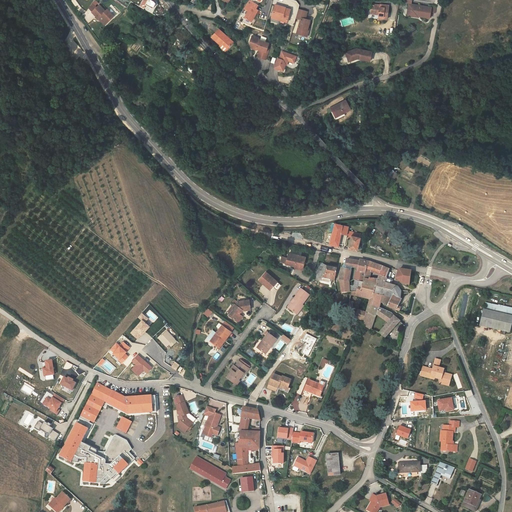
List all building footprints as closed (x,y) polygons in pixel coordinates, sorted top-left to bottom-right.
[(248,0),(244,9),(249,11),(245,17),(252,21),(259,10),(256,8),(258,5),(249,0),(248,0)] [(411,4),(409,3),(408,10),(411,11),(410,16),(418,18),(418,16),(420,16),(420,17),(429,18),(431,11),(431,7),(411,4)] [(379,6),(379,5),(373,4),(372,8),(371,8),(371,13),(379,14),(379,15),(379,18),(387,19),(389,5),(380,4),(380,6),(379,6)] [(105,11),(99,5),(92,12),(98,18),(99,17),(106,24),(112,18),(105,11)] [(272,18),(287,22),(291,10),(286,8),(286,7),(275,5),(272,18)] [(107,9),(105,11),(112,18),(114,16),(107,9)] [(308,12),(299,9),(296,18),(301,19),(297,34),(308,37),(309,32),(308,31),(308,29),(311,20),(306,19),(308,12)] [(99,17),(98,18),(105,25),(106,24),(99,17)] [(226,50),(233,42),(219,29),(212,37),(220,44),(226,50)] [(259,38),(252,35),(250,42),(252,48),(256,49),(257,47),(260,49),(258,56),(266,59),(269,48),(267,48),(269,43),(259,39),(259,38)] [(356,49),(345,53),(348,62),(357,58),(358,58),(361,58),(360,59),(370,61),(372,52),(356,49)] [(286,55),(281,54),(279,59),(278,58),(274,68),(283,71),(285,64),(288,62),(288,61),(294,63),(296,57),(287,53),(286,55)] [(342,114),(351,109),(346,100),(331,108),(336,117),(342,114)] [(392,170),(389,175),(394,178),(396,176),(398,174),(398,173),(392,170)] [(373,225),(379,230),(383,225),(377,220),(373,225)] [(338,246),(341,233),(347,235),(347,234),(348,231),(349,227),(335,223),(330,244),(338,246)] [(395,234),(383,225),(379,230),(391,239),(395,234)] [(360,237),(351,235),(348,249),(357,251),(360,237)] [(295,266),(295,265),(303,267),(305,257),(289,253),(288,258),(286,264),(295,266)] [(356,271),(354,280),(355,280),(363,283),(364,279),(367,269),(368,262),(368,261),(368,262),(360,260),(360,261),(347,259),(346,265),(353,266),(352,267),(357,268),(357,271),(356,271)] [(364,279),(363,283),(376,287),(391,291),(401,291),(400,290),(397,287),(385,283),(390,270),(383,267),(368,262),(367,269),(380,274),(377,281),(364,279)] [(337,267),(327,265),(322,263),(318,270),(315,277),(317,279),(319,281),(321,279),(323,277),(330,279),(335,280),(337,267)] [(342,269),(340,281),(349,282),(351,270),(342,269)] [(402,283),(409,285),(411,271),(399,269),(396,278),(402,283)] [(266,272),(259,280),(270,290),(273,287),(277,290),(281,285),(266,272)] [(353,286),(351,292),(351,295),(354,296),(354,293),(373,298),(371,305),(379,308),(381,302),(382,295),(374,293),(376,287),(363,283),(355,280),(353,286)] [(349,282),(340,281),(342,293),(351,292),(353,286),(349,286),(349,282)] [(391,291),(376,287),(374,293),(382,295),(381,302),(387,306),(396,310),(398,306),(399,302),(398,302),(400,299),(401,291),(391,291)] [(294,312),(297,308),(300,310),(304,306),(302,305),(309,295),(301,289),(296,296),(297,297),(294,301),(292,301),(287,308),(294,312)] [(354,293),(354,296),(369,300),(368,304),(371,305),(373,298),(354,293)] [(235,304),(236,304),(238,302),(235,299),(232,302),(234,304),(228,311),(229,315),(233,310),(233,307),(235,304)] [(238,302),(236,304),(235,304),(233,307),(233,310),(229,315),(238,322),(243,316),(239,313),(242,309),(244,310),(251,309),(249,300),(238,301),(238,302)] [(511,308),(485,303),(483,311),(511,317),(511,308)] [(400,321),(390,313),(379,308),(371,305),(368,304),(366,313),(375,316),(377,314),(389,323),(379,333),(385,338),(400,321)] [(208,308),(203,312),(208,317),(213,312),(208,308)] [(355,318),(364,320),(366,313),(358,310),(355,318)] [(509,332),(511,320),(511,317),(483,311),(480,326),(509,332)] [(138,317),(142,320),(131,333),(137,338),(141,334),(142,335),(143,333),(144,332),(149,326),(145,322),(148,318),(142,313),(138,317)] [(375,316),(366,313),(364,320),(364,321),(362,326),(370,329),(375,316)] [(222,325),(210,341),(218,347),(223,340),(222,339),(223,337),(226,339),(231,331),(222,325)] [(167,331),(159,338),(167,346),(169,344),(171,346),(177,341),(167,331)] [(265,340),(258,348),(266,354),(277,338),(267,331),(264,334),(266,335),(263,339),(265,340)] [(223,340),(218,347),(219,348),(226,339),(223,337),(222,339),(223,340)] [(122,363),(128,356),(124,353),(130,347),(123,341),(120,346),(116,342),(110,349),(114,352),(113,353),(119,358),(118,360),(122,363)] [(132,361),(136,364),(132,370),(139,375),(144,369),(147,372),(152,367),(138,354),(132,361)] [(241,359),(240,361),(249,367),(250,366),(241,359)] [(433,369),(431,377),(435,378),(440,379),(450,382),(452,375),(443,373),(444,369),(438,368),(440,360),(435,359),(433,369)] [(239,379),(244,372),(245,373),(249,368),(249,367),(240,361),(239,360),(235,366),(234,365),(231,369),(232,369),(231,371),(227,377),(237,384),(240,380),(239,379)] [(54,375),(52,361),(42,362),(45,376),(54,375)] [(175,361),(171,367),(176,370),(180,364),(175,361)] [(429,378),(431,369),(423,367),(421,376),(429,378)] [(273,374),(269,384),(278,388),(279,386),(287,389),(288,388),(291,380),(282,377),(282,378),(273,374)] [(68,377),(68,379),(64,377),(60,384),(72,390),(76,383),(72,381),(73,380),(68,377)] [(308,380),(302,396),(310,399),(312,393),(312,394),(313,392),(320,395),(325,383),(320,381),(319,384),(308,380)] [(129,414),(156,412),(155,396),(125,398),(97,383),(60,455),(71,461),(74,456),(79,458),(86,459),(84,481),(96,482),(97,479),(104,479),(106,483),(107,483),(112,478),(115,481),(120,476),(119,474),(135,458),(132,456),(131,457),(127,453),(128,451),(131,449),(127,441),(116,435),(115,435),(114,436),(113,436),(106,451),(104,455),(95,454),(96,451),(96,450),(81,442),(88,429),(90,430),(93,424),(89,422),(90,421),(91,421),(102,398),(123,409),(124,406),(128,409),(129,414)] [(473,396),(471,390),(464,391),(467,398),(473,396)] [(58,409),(61,404),(62,404),(65,400),(55,394),(51,400),(47,398),(43,404),(51,409),(51,410),(57,414),(60,410),(58,409)] [(176,397),(178,404),(181,403),(183,409),(185,409),(187,414),(186,415),(187,418),(193,423),(196,419),(189,414),(185,402),(184,402),(182,395),(176,397)] [(453,398),(438,401),(439,411),(445,410),(446,412),(453,410),(453,405),(454,404),(453,398)] [(426,410),(425,401),(411,402),(411,411),(426,410)] [(183,409),(181,403),(178,404),(176,405),(178,412),(180,417),(178,417),(180,422),(177,425),(177,426),(185,433),(188,430),(192,425),(193,423),(187,418),(186,415),(187,414),(185,409),(183,409)] [(216,410),(207,407),(204,414),(210,416),(204,431),(209,432),(210,435),(212,436),(213,434),(217,435),(220,430),(218,429),(217,427),(221,415),(215,413),(216,410)] [(246,408),(243,407),(241,417),(249,419),(260,421),(258,410),(246,408)] [(121,431),(127,419),(122,417),(116,428),(121,431)] [(247,432),(249,419),(241,417),(239,428),(240,431),(247,432)] [(132,422),(127,419),(121,431),(126,433),(132,422)] [(50,426),(51,424),(48,423),(48,424),(45,421),(43,424),(39,421),(35,427),(39,430),(40,429),(47,433),(45,436),(55,442),(60,434),(53,429),(50,427),(50,426)] [(455,432),(455,427),(459,427),(459,422),(450,421),(450,426),(443,425),(443,431),(441,431),(440,441),(442,441),(441,450),(453,451),(453,445),(452,445),(449,445),(449,441),(452,442),(453,432),(455,432)] [(408,438),(411,430),(399,426),(396,434),(408,438)] [(288,428),(288,429),(279,428),(277,437),(287,439),(287,436),(292,436),(293,432),(293,428),(288,428)] [(236,447),(248,448),(254,449),(254,451),(258,451),(259,449),(260,437),(260,432),(251,432),(247,432),(240,431),(240,439),(239,439),(239,444),(236,443),(235,447),(236,447)] [(301,433),(293,432),(292,436),(292,442),(300,443),(300,441),(312,443),(313,433),(301,432),(301,433)] [(272,450),(272,454),(274,454),(273,457),(273,463),(283,463),(283,454),(281,454),(281,446),(272,446),(272,450)] [(248,465),(248,448),(236,447),(237,458),(238,467),(248,465)] [(338,454),(327,455),(329,476),(340,475),(338,454)] [(227,474),(196,457),(190,468),(220,485),(226,488),(231,481),(225,477),(227,474)] [(303,460),(297,457),(293,466),(310,474),(317,461),(308,457),(306,462),(304,461),(303,460)] [(476,462),(470,459),(466,469),(472,471),(476,462)] [(404,463),(399,463),(399,473),(420,472),(420,473),(428,473),(427,465),(420,465),(420,462),(407,462),(407,464),(404,464),(404,463)] [(455,468),(440,462),(431,483),(437,486),(439,480),(438,479),(439,475),(441,476),(450,480),(455,468)] [(260,471),(259,464),(248,465),(238,467),(232,467),(233,474),(250,472),(260,471)] [(253,491),(251,477),(242,478),(243,493),(253,491)] [(481,495),(469,490),(464,502),(462,506),(475,511),(477,508),(476,507),(479,500),(481,495)] [(49,505),(57,511),(63,505),(64,506),(70,499),(63,492),(56,499),(55,498),(49,505)] [(377,498),(375,498),(373,502),(372,501),(367,510),(371,511),(375,511),(377,510),(378,511),(380,507),(389,504),(386,494),(377,496),(377,498)] [(397,507),(400,503),(394,498),(390,502),(397,507)] [(194,508),(195,511),(226,511),(224,502),(224,501),(210,505),(194,508)]
